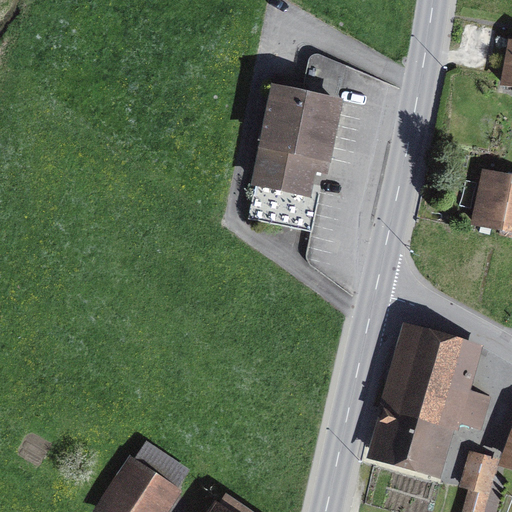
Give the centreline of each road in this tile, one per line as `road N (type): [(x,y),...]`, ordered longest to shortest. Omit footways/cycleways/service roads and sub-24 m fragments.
road 1 (secondary): [(381,288),(432,0)]
road 2 (secondary): [(322,511),(381,288)]
road 3 (tertiary): [(381,288),(511,349)]
